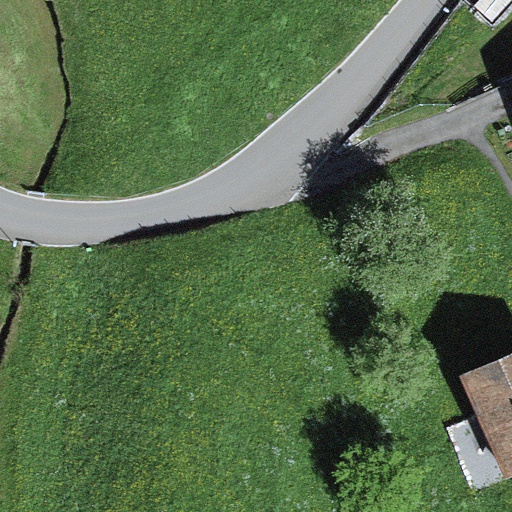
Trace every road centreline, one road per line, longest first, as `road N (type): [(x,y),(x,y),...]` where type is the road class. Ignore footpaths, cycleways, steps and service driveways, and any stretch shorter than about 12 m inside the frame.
road 1 (residential): [(0,212),(88,223),(238,190),(281,167),(324,126),(425,0)]
road 2 (track): [(281,167),(331,168),(437,130),(485,131),(511,161)]
